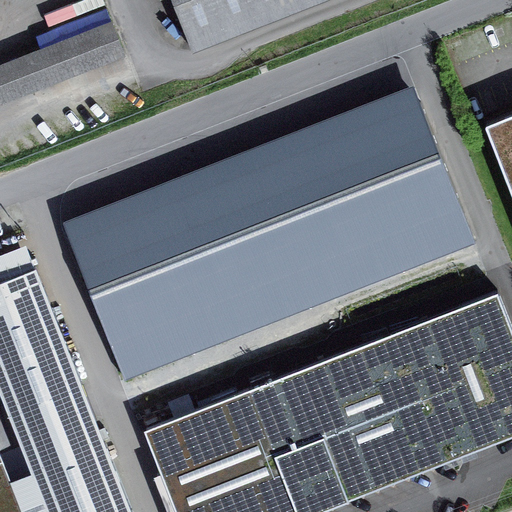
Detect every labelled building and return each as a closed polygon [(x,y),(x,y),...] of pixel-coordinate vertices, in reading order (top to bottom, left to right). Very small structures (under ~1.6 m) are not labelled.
[(172,0),(192,48),(315,0),(172,0)] [(113,23),(0,67),(0,90),(2,96),(123,48),(113,23)] [(511,111),(486,122),(511,187),(511,111)] [(355,213),(320,227),(331,255),(347,249),(353,265),(415,240),(447,227),(441,212),(366,241),(355,213)] [(36,265),(0,279),(0,386),(10,412),(83,384),(36,265)] [(511,328),(497,290),(145,426),(178,511),(306,511),(511,432),(511,328)] [(133,511),(105,441),(32,470),(48,511),(133,511)]
